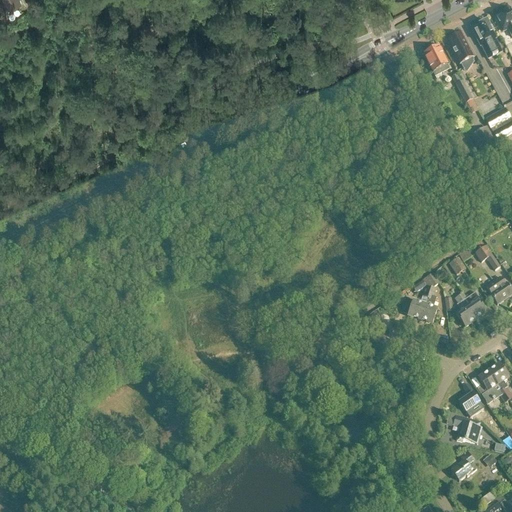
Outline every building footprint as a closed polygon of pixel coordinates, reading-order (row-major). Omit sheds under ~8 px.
[(6,0),(11,10),(22,5),(19,0),(6,0)] [(511,14),(510,11),(502,15),(504,17),(497,21),(504,34),(508,32),(511,39),(511,14)] [(496,41),(496,40),(487,24),(486,25),(485,25),(481,27),(482,27),(480,28),(480,29),(473,33),(481,49),(482,49),(484,53),(489,50),(494,59),(503,54),(500,48),(497,50),(493,43),(496,41)] [(448,43),(461,67),(463,71),(464,71),(463,72),(467,75),(474,64),(473,63),(475,61),(461,36),(448,43)] [(433,75),(434,75),(436,79),(450,72),(439,50),(424,57),(433,75)] [(471,116),(479,113),(463,83),(455,86),(471,116)] [(485,121),(498,145),(511,137),(511,123),(505,110),(485,121)] [(471,137),(480,155),(496,146),(487,129),(471,137)] [(487,247),(475,256),(481,265),(487,262),(494,273),(501,269),(487,247)] [(467,252),(459,257),(463,264),(471,258),(467,252)] [(466,271),(458,260),(448,266),(456,278),(466,271)] [(425,293),(435,297),(437,291),(434,290),(439,287),(432,276),(427,280),(427,281),(424,283),(428,288),(427,289),(425,293)] [(487,290),(491,296),(491,297),(498,308),(511,298),(511,293),(507,285),(505,287),(500,280),(487,290)] [(416,295),(427,289),(428,288),(424,283),(413,290),(416,295)] [(433,303),(435,297),(425,293),(421,306),(409,302),(407,309),(411,311),(408,319),(421,323),(428,301),(433,303)] [(476,295),(467,302),(463,296),(460,299),(476,323),(487,316),(477,303),(480,301),(476,295)] [(476,323),(460,299),(456,302),(459,307),(458,308),(462,313),(456,317),(466,331),(476,323)] [(444,301),(446,313),(453,312),(451,300),(444,301)] [(431,309),(433,303),(428,301),(421,323),(432,327),(438,312),(431,309)] [(501,401),(510,395),(506,390),(507,390),(504,384),(509,380),(500,367),(489,374),(498,387),(502,392),(497,395),(500,399),(501,401)] [(498,387),(489,374),(479,381),(487,394),(482,398),(488,407),(500,399),(497,395),(502,392),(498,387)] [(467,415),(480,406),(473,396),(474,395),(469,387),(464,390),(469,398),(460,405),(467,415)] [(511,400),(511,398),(510,395),(501,401),(504,406),(511,400)] [(482,431),(476,429),(476,428),(455,422),(454,428),(461,430),(457,443),(462,445),(463,443),(478,447),(482,431)] [(511,445),(508,439),(501,444),(506,449),(510,452),(511,450),(511,445)] [(504,449),(494,447),(493,453),(503,456),(504,449)] [(458,462),(462,466),(451,474),(459,484),(472,474),(468,468),(474,463),(467,455),(458,462)] [(490,457),(483,463),(489,470),(497,464),(490,457)] [(502,464),(509,472),(511,469),(511,463),(508,459),(502,464)] [(490,495),(480,503),(484,509),(495,501),(490,495)] [(482,511),(497,511),(500,510),(495,503),(482,511)] [(505,504),(501,507),(504,511),(503,511),(511,511),(511,503),(511,504),(507,507),(505,504)]
